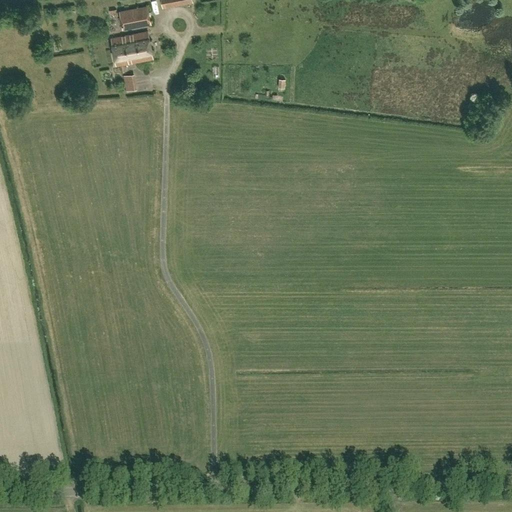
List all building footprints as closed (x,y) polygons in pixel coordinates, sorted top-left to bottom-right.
[(134,9),(137,27),(151,24),(148,6),(134,9)] [(137,27),(134,9),(120,12),(123,29),(137,27)] [(148,31),(129,35),(134,58),(133,58),(134,62),(153,58),(148,31)] [(134,58),(129,35),(111,38),(117,65),(134,62),(133,58),(134,58)] [(131,87),(131,73),(122,73),(122,87),(131,87)]
